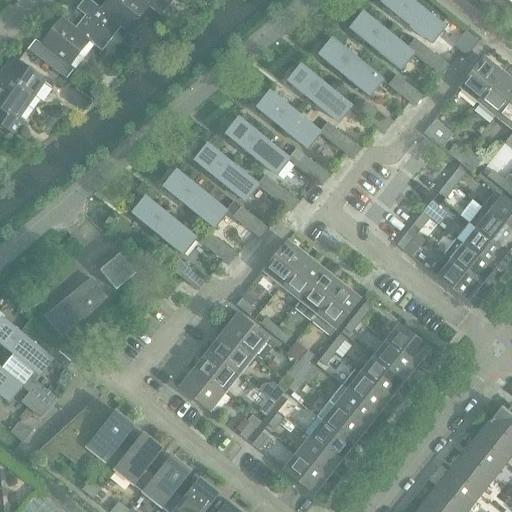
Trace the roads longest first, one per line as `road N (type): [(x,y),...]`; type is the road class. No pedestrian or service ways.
road 1 (residential): [(495,346),(323,211),(369,152),(393,155),(466,60)]
road 2 (residential): [(124,385),(195,295),(236,285),(286,224)]
road 3 (residential): [(361,511),(495,346)]
road 4 (residential): [(276,511),(124,385)]
